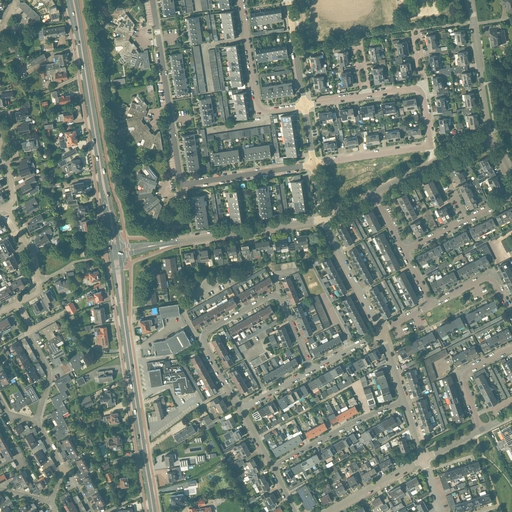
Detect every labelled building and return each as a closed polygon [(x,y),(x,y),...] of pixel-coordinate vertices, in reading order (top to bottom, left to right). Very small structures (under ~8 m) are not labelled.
[(364,23),(374,21),(372,11),(370,0),(311,0),(315,21),(317,30),(326,29),(325,23),(336,21),(338,28),(356,24),(355,18),(363,16),(364,23)] [(511,0),(501,0),(502,5),(506,5),(507,12),(511,11),(511,0)] [(47,9),(48,14),(59,10),(59,8),(57,8),(57,7),(56,6),(55,4),(54,3),(54,2),(45,7),(47,9)] [(174,12),(174,7),(163,9),(164,14),(166,14),(167,17),(176,15),(175,12),(174,12)] [(60,13),(59,10),(48,14),(50,19),(50,21),(59,21),(59,20),(59,19),(59,18),(59,16),(59,15),(59,14),(58,13),(60,13)] [(30,17),(35,22),(40,22),(40,16),(35,12),(30,17)] [(122,17),(126,22),(126,24),(119,21),(117,27),(133,33),(135,30),(133,29),(135,25),(126,14),(122,17)] [(64,26),(43,30),(45,38),(66,34),(64,26)] [(132,36),(133,33),(117,27),(115,32),(122,34),(121,37),(114,38),(115,42),(129,40),(131,36),(132,36)] [(492,48),(499,47),(499,44),(506,43),(504,31),(498,32),(497,29),(490,30),(492,40),(491,40),(491,43),(491,47),(492,47),(492,48)] [(129,40),(115,42),(116,47),(116,50),(118,49),(119,51),(119,52),(122,56),(135,46),(133,43),(132,44),(129,40)] [(393,44),(397,43),(398,50),(408,48),(407,42),(399,43),(399,40),(393,41),(393,44)] [(54,50),(53,42),(45,44),(46,51),(54,50)] [(383,45),(382,42),(373,44),(373,47),(370,48),(371,54),(380,53),(379,46),(383,45)] [(138,48),(135,46),(122,56),(126,61),(131,57),(132,59),(130,65),(134,66),(140,53),(139,53),(136,49),(138,48)] [(459,48),(453,49),(453,52),(457,52),(458,59),(457,59),(460,59),(468,57),(467,51),(460,52),(459,48)] [(338,53),(339,59),(349,57),(348,51),(340,52),(339,49),(333,50),(334,53),(338,53)] [(139,68),(141,62),(143,62),(144,68),(150,67),(148,50),(144,51),(144,52),(140,53),(134,66),(139,68)] [(317,56),(310,57),(311,63),(321,62),(320,55),(323,55),(323,52),(317,52),(317,56)] [(32,65),(46,60),(44,53),(30,59),(32,65)] [(68,63),(67,53),(55,55),(54,55),(55,63),(40,65),(41,71),(43,70),(46,69),(47,71),(61,68),(61,64),(68,63)] [(454,70),(462,69),(462,65),(469,64),(468,57),(460,59),(457,59),(458,65),(459,65),(459,66),(453,67),(454,70)] [(321,62),(311,63),(312,69),(316,69),(316,73),(320,72),(320,73),(327,72),(326,67),(323,67),(323,61),(321,62)] [(440,62),(430,63),(431,70),(435,69),(435,70),(439,69),(439,70),(439,73),(446,72),(451,71),(450,68),(441,69),(441,68),(441,67),(441,65),(440,62)] [(52,81),(56,80),(60,80),(60,81),(64,80),(64,79),(67,79),(67,72),(66,72),(65,67),(61,68),(47,71),(46,69),(43,70),(41,71),(41,77),(51,75),(52,81)] [(411,69),(401,71),(397,71),(399,77),(399,80),(405,79),(404,77),(412,76),(411,69)] [(463,71),(462,69),(454,70),(454,74),(459,73),(460,80),(471,78),(471,72),(464,73),(463,71)] [(384,79),(383,74),(374,75),(375,81),(374,81),(375,84),(389,82),(388,79),(384,79)] [(353,85),(352,78),(342,80),(343,86),(340,86),(340,89),(346,88),(345,86),(353,85)] [(329,91),(329,88),(327,88),(326,82),(324,83),(315,84),(315,90),(319,90),(319,91),(320,92),(329,91)] [(235,99),(246,98),(245,92),(243,93),(242,89),(231,90),(232,94),(235,94),(235,98),(235,99)] [(60,102),(60,104),(71,102),(70,95),(66,96),(66,95),(62,95),(62,96),(58,97),(57,91),(53,91),(52,92),(52,97),(55,96),(56,102),(60,102)] [(2,97),(0,97),(0,106),(8,105),(7,98),(13,97),(13,92),(1,94),(2,97)] [(132,102),(130,108),(146,114),(148,109),(146,108),(147,105),(139,95),(135,97),(139,102),(138,105),(132,102)] [(462,109),(457,110),(457,113),(463,112),(469,111),(468,107),(473,106),(476,105),(475,99),(466,101),(465,101),(465,104),(466,107),(466,108),(462,109)] [(404,110),(411,109),(409,100),(403,101),(404,110)] [(21,105),(22,111),(16,112),(15,113),(15,115),(16,116),(17,119),(26,118),(26,114),(29,114),(28,108),(30,107),(29,101),(26,102),(23,103),(21,105)] [(380,111),(379,111),(380,117),(383,117),(382,113),(383,113),(383,114),(390,113),(388,103),(382,104),(383,110),(382,110),(380,110),(380,111)] [(145,117),(146,114),(130,108),(128,113),(134,115),(133,118),(127,119),(127,123),(142,121),(143,116),(145,117)] [(469,111),(463,112),(463,115),(469,114),(469,115),(467,116),(468,122),(478,120),(477,114),(474,114),(469,115),(469,111)] [(60,120),(64,120),(64,121),(74,120),(73,112),(63,114),(59,114),(60,120)] [(338,124),(337,118),(333,119),(331,112),(325,112),(327,122),(332,121),(334,130),(339,129),(338,124)] [(466,132),(470,131),(470,128),(479,126),(478,120),(468,122),(469,127),(465,128),(466,132)] [(21,123),(22,126),(18,127),(19,134),(23,134),(23,132),(30,131),(29,125),(32,124),(32,121),(21,123)] [(145,125),(142,121),(127,123),(128,128),(134,127),(136,129),(131,133),(134,137),(148,126),(146,124),(145,125)] [(143,146),(147,147),(152,134),(149,130),(150,129),(148,126),(134,137),(138,142),(143,138),(145,140),(143,146)] [(415,137),(414,127),(407,128),(409,138),(415,137)] [(361,132),(360,132),(360,129),(355,129),(356,136),(350,137),(351,138),(352,147),(358,146),(357,139),(361,138),(361,132)] [(373,144),(379,143),(378,136),(382,135),(382,129),(378,130),(379,133),(371,134),(373,144)] [(388,141),(394,140),(393,131),(385,132),(384,129),(382,129),(382,135),(387,134),(388,141)] [(64,136),(62,136),(63,139),(76,137),(76,135),(77,133),(77,132),(75,131),(66,132),(64,132),(64,136)] [(156,133),(152,134),(147,147),(151,149),(153,143),(155,142),(157,149),(163,148),(160,131),(156,132),(156,133)] [(340,142),(339,136),(339,133),(337,134),(334,134),(335,139),(329,140),(331,150),(337,149),(336,143),(340,142)] [(62,136),(59,137),(59,140),(60,146),(62,148),(69,147),(69,145),(77,143),(78,142),(78,140),(77,139),(76,137),(63,139),(62,136)] [(26,141),(22,142),(23,149),(24,148),(25,151),(31,150),(31,149),(35,148),(35,147),(36,147),(36,146),(36,145),(37,145),(38,144),(37,137),(26,139),(26,141)] [(325,151),(331,150),(329,140),(323,141),(325,151)] [(269,146),(264,146),(266,157),(271,156),(270,150),(273,150),(272,144),(269,145),(269,146)] [(211,162),(214,161),(214,164),(220,164),(218,153),(213,154),(212,150),(209,151),(211,163),(212,163),(211,162)] [(279,153),(276,153),(277,163),(284,162),(283,156),(280,157),(279,157),(279,153)] [(478,161),(481,167),(490,163),(487,157),(478,161)] [(20,164),(18,165),(20,171),(29,167),(35,165),(33,162),(32,162),(31,162),(29,158),(24,160),(19,162),(20,164)] [(60,167),(67,163),(65,159),(58,163),(60,167)] [(69,171),(73,170),(73,171),(81,169),(81,168),(82,168),(82,167),(82,166),(81,165),(80,159),(71,160),(72,165),(68,166),(69,171)] [(478,177),(476,178),(478,181),(484,177),(490,175),(488,171),(493,169),(493,168),(490,163),(481,167),(483,171),(481,171),(482,173),(478,176),(478,177)] [(29,167),(20,171),(22,176),(24,175),(25,178),(30,177),(35,175),(34,169),(35,166),(35,165),(29,167)] [(138,172),(136,178),(140,179),(156,186),(157,182),(156,182),(158,177),(149,166),(145,169),(149,174),(149,176),(142,174),(138,172)] [(462,172),(459,166),(450,171),(453,177),(462,172)] [(465,178),(462,172),(453,177),(456,182),(465,178)] [(295,182),(292,182),(293,187),(303,186),(302,181),(301,181),(300,175),(294,176),(295,182)] [(491,186),(500,182),(497,176),(496,176),(492,179),(488,180),(491,186)] [(31,195),(39,191),(39,186),(33,185),(32,184),(37,182),(34,177),(25,182),(26,185),(21,187),(24,194),(29,191),(31,195)] [(155,189),(156,186),(140,179),(138,185),(144,187),(143,190),(137,191),(137,195),(152,192),(153,188),(155,189)] [(424,184),(427,190),(435,186),(432,180),(424,184)] [(76,194),(81,193),(80,191),(85,190),(84,182),(74,184),(74,186),(71,186),(72,192),(65,193),(66,201),(73,200),(72,194),(76,193),(76,194)] [(458,186),(461,192),(470,188),(467,182),(458,186)] [(504,190),(500,182),(491,186),(495,195),(504,190)] [(438,191),(435,186),(427,190),(429,196),(438,191)] [(473,193),(470,188),(461,192),(464,198),(473,193)] [(441,197),(438,191),(429,196),(432,201),(441,197)] [(141,205),(144,209),(158,198),(156,196),(154,197),(151,193),(152,192),(137,195),(138,200),(145,199),(146,201),(141,205)] [(464,198),(467,203),(475,199),(473,193),(464,198)] [(406,194),(397,198),(400,204),(409,199),(406,194)] [(444,203),(441,197),(432,201),(435,207),(444,203)] [(26,206),(24,207),(28,215),(32,212),(32,211),(35,209),(33,205),(38,203),(35,198),(27,202),(25,203),(26,206)] [(160,201),(158,198),(144,209),(148,214),(153,209),(155,211),(152,217),(157,219),(162,206),(159,202),(160,201)] [(412,205),(409,199),(400,204),(403,209),(412,205)] [(467,203),(470,209),(478,205),(475,199),(467,203)] [(78,206),(77,205),(74,205),(75,209),(79,209),(80,216),(85,215),(84,212),(88,212),(88,211),(89,210),(88,208),(87,205),(82,206),(82,205),(78,206)] [(403,209),(406,215),(414,210),(412,205),(403,209)] [(423,206),(427,213),(432,211),(431,208),(428,210),(425,205),(423,206)] [(440,217),(449,212),(446,207),(437,211),(440,217)] [(364,214),(362,215),(365,221),(366,220),(367,221),(375,217),(372,210),(364,214)] [(417,216),(414,210),(406,215),(409,221),(417,216)] [(506,221),(511,219),(507,210),(501,213),(506,221)] [(452,218),(449,212),(440,217),(443,222),(452,218)] [(426,217),(428,222),(431,221),(427,213),(422,216),(423,218),(426,217)] [(503,223),(504,225),(507,224),(506,221),(501,213),(495,216),(500,224),(503,223)] [(28,226),(27,227),(29,231),(30,230),(30,231),(31,232),(37,228),(37,229),(42,227),(40,222),(39,220),(43,218),(44,218),(42,215),(30,221),(32,224),(28,226)] [(67,225),(70,224),(71,227),(82,225),(82,228),(85,227),(86,229),(87,229),(88,229),(88,230),(89,230),(90,230),(91,229),(91,228),(90,220),(86,220),(85,216),(66,223),(67,225)] [(367,221),(370,226),(378,222),(375,217),(367,221)] [(496,226),(492,217),(486,220),(491,229),(496,226)] [(411,224),(413,230),(422,226),(419,220),(411,224)] [(485,232),(491,229),(486,220),(481,223),(485,232)] [(373,232),(381,228),(378,222),(370,226),(373,232)] [(481,223),(475,226),(479,235),(485,232),(481,223)] [(347,231),(344,226),(337,229),(340,235),(347,231)] [(422,226),(413,230),(416,236),(424,232),(424,233),(428,231),(426,227),(423,228),(422,226)] [(469,229),(474,238),(479,235),(475,226),(469,229)] [(42,236),(35,239),(37,243),(39,247),(43,245),(43,244),(50,241),(47,236),(53,233),(50,228),(41,233),(42,236)] [(350,237),(347,231),(340,235),(343,241),(350,237)] [(466,231),(460,234),(465,243),(470,240),(466,231)] [(386,239),(383,233),(374,238),(377,244),(386,239)] [(463,244),(465,243),(460,234),(455,237),(459,246),(463,244)] [(298,242),(294,243),(295,250),(301,249),(300,248),(303,247),(303,249),(308,248),(306,235),(297,237),(298,240),(298,242)] [(343,241),(345,246),(353,242),(350,237),(343,241)] [(455,237),(449,240),(453,248),(459,246),(455,237)] [(3,238),(0,239),(0,243),(3,248),(11,244),(8,239),(5,241),(3,238)] [(275,244),(273,244),(273,246),(273,250),(276,249),(276,251),(281,250),(281,249),(288,248),(286,238),(279,239),(279,240),(275,241),(275,244)] [(389,245),(386,239),(377,244),(380,249),(389,245)] [(449,240),(443,243),(448,251),(453,248),(449,240)] [(274,253),(273,250),(273,246),(269,247),(268,241),(262,242),(263,248),(267,248),(268,254),(274,253)] [(256,248),(253,249),(254,256),(260,255),(259,249),(263,248),(262,242),(255,243),(256,248)] [(3,252),(0,253),(0,254),(2,258),(9,255),(12,253),(11,250),(13,249),(11,244),(3,248),(2,249),(3,252)] [(254,256),(253,249),(249,249),(248,244),(241,245),(242,254),(246,254),(247,259),(254,257),(254,256)] [(444,253),(440,244),(434,247),(438,256),(444,253)] [(392,250),(389,245),(380,249),(383,255),(392,250)] [(233,254),(233,258),(237,258),(238,262),(241,261),(239,249),(236,249),(235,246),(227,247),(228,255),(233,254)] [(433,259),(438,256),(434,247),(428,250),(433,259)] [(223,265),(221,248),(213,249),(215,256),(217,255),(219,265),(223,265)] [(349,252),(352,257),(359,254),(356,248),(349,252)] [(201,262),(209,261),(208,259),(207,250),(199,252),(199,254),(197,255),(198,262),(201,262)] [(383,255),(386,260),(394,256),(392,250),(383,255)] [(428,250),(423,253),(427,262),(433,259),(428,250)] [(194,260),(193,252),(184,254),(185,258),(182,258),(182,262),(185,261),(185,262),(190,261),(191,267),(198,266),(197,259),(194,260)] [(422,265),(427,262),(423,253),(417,256),(422,265)] [(362,259),(359,254),(352,257),(354,263),(362,259)] [(2,258),(0,259),(2,262),(5,260),(8,265),(16,260),(14,255),(10,257),(9,255),(2,258)] [(485,255),(480,258),(484,267),(490,264),(489,263),(488,260),(486,257),(485,255)] [(386,260),(389,266),(397,262),(394,256),(386,260)] [(322,262),(325,268),(332,264),(329,259),(325,261),(323,257),(317,260),(311,263),(316,273),(318,272),(315,266),(317,265),(322,262)] [(165,259),(166,266),(175,265),(174,258),(165,259)] [(480,258),(474,261),(478,270),(484,267),(480,258)] [(354,263),(357,269),(365,265),(362,259),(354,263)] [(16,260),(8,265),(10,269),(9,270),(11,273),(12,272),(16,270),(15,267),(19,265),(16,260)] [(473,273),(478,270),(474,261),(468,264),(473,273)] [(400,267),(397,262),(389,266),(392,272),(400,267)] [(498,266),(501,272),(509,268),(506,262),(498,266)] [(325,268),(328,273),(335,269),(332,264),(325,268)] [(468,264),(463,267),(467,276),(473,273),(468,264)] [(167,273),(176,272),(175,265),(166,266),(166,269),(167,273)] [(360,274),(367,270),(365,265),(357,269),(360,274)] [(457,270),(461,279),(467,276),(463,267),(457,270)] [(511,273),(509,268),(501,272),(504,278),(511,273)] [(328,273),(331,279),(338,275),(335,269),(328,273)] [(360,274),(363,280),(370,276),(367,270),(360,274)] [(100,280),(99,274),(100,274),(100,271),(98,271),(94,271),(94,272),(90,273),(89,272),(82,273),(83,279),(90,278),(91,281),(95,281),(95,282),(99,281),(99,280),(100,280)] [(299,281),(302,279),(299,272),(293,274),(295,279),(298,278),(299,281)] [(396,277),(398,282),(407,278),(404,272),(396,277)] [(453,272),(448,275),(452,283),(458,280),(453,272)] [(155,275),(156,282),(165,280),(164,273),(155,275)] [(21,278),(16,281),(20,289),(25,286),(23,283),(27,281),(23,274),(20,276),(21,278)] [(341,280),(338,275),(331,279),(334,284),(341,280)] [(448,275),(442,277),(447,286),(452,283),(448,275)] [(363,280),(366,285),(373,281),(370,276),(363,280)] [(269,287),(274,284),(270,277),(265,280),(269,287)] [(447,286),(442,277),(437,280),(441,289),(447,286)] [(282,281),(285,287),(292,284),(289,278),(282,281)] [(410,284),(407,278),(398,282),(401,288),(410,284)] [(63,292),(65,291),(67,294),(71,292),(70,289),(71,289),(67,280),(65,281),(61,282),(61,280),(55,282),(56,284),(54,285),(56,289),(57,288),(59,292),(61,292),(62,292),(63,292)] [(166,287),(165,280),(156,282),(157,289),(166,287)] [(265,280),(259,283),(263,290),(269,287),(265,280)] [(334,284),(337,290),(344,286),(341,280),(334,284)] [(435,292),(441,289),(437,280),(431,283),(435,292)] [(9,282),(7,283),(8,284),(11,289),(14,288),(15,291),(20,289),(16,281),(11,283),(10,281),(9,282)] [(254,286),(258,293),(263,290),(259,283),(254,286)] [(1,288),(6,298),(10,296),(9,295),(11,295),(10,293),(12,292),(11,289),(8,284),(1,288)] [(287,292),(294,289),(292,284),(285,287),(287,292)] [(413,289),(410,284),(401,288),(404,294),(413,289)] [(254,286),(249,289),(253,296),(258,293),(254,286)] [(339,295),(347,291),(344,286),(337,290),(339,295)] [(230,287),(223,291),(225,295),(226,295),(225,294),(228,292),(230,295),(233,293),(230,287)] [(369,291),(372,296),(379,292),(376,287),(369,291)] [(43,298),(44,301),(47,307),(50,311),(52,310),(50,305),(57,302),(55,298),(53,299),(51,294),(52,293),(50,289),(43,293),(45,297),(43,298)] [(145,290),(146,297),(155,296),(154,289),(145,290)] [(249,289),(244,292),(248,299),(253,296),(249,289)] [(294,289),(287,292),(289,298),(297,295),(296,294),(294,289)] [(404,294),(407,299),(416,295),(413,289),(404,294)] [(95,299),(96,302),(104,300),(102,291),(94,293),(94,294),(88,295),(89,301),(95,299)] [(238,295),(241,299),(242,302),(248,299),(244,292),(238,295)] [(372,296),(375,302),(382,298),(379,292),(372,296)] [(332,297),(330,293),(327,295),(331,302),(336,299),(335,295),(332,297)] [(298,298),(300,296),(299,294),(297,295),(289,298),(292,303),(299,300),(298,298)] [(410,305),(419,301),(416,295),(407,299),(410,305)] [(147,304),(157,303),(155,296),(146,297),(147,304)] [(342,301),(345,306),(352,302),(350,297),(342,301)] [(232,308),(237,305),(233,298),(228,301),(232,308)] [(385,304),(382,298),(375,302),(378,307),(385,304)] [(42,305),(40,301),(33,304),(34,307),(33,308),(37,315),(41,313),(47,309),(44,303),(42,305)] [(228,301),(223,304),(227,311),(232,308),(228,301)] [(495,302),(494,301),(488,303),(493,312),(498,309),(497,307),(499,307),(499,304),(498,303),(497,302),(496,301),(495,302)] [(73,302),(65,307),(70,314),(77,310),(73,302)] [(345,306),(348,312),(355,308),(352,302),(345,306)] [(178,303),(159,306),(161,318),(165,317),(180,315),(178,303)] [(488,303),(483,306),(487,315),(493,312),(488,303)] [(221,313),(227,311),(223,304),(217,306),(221,313)] [(378,307),(381,313),(388,309),(385,304),(378,307)] [(94,316),(105,315),(104,308),(99,309),(98,305),(93,307),(94,310),(94,316)] [(293,308),(296,314),(303,311),(300,305),(293,308)] [(217,306),(212,309),(216,316),(221,313),(217,306)] [(274,313),(270,306),(265,308),(269,315),(274,313)] [(481,318),(487,315),(483,306),(477,309),(481,318)] [(264,318),(269,315),(265,308),(260,311),(264,318)] [(348,312),(351,317),(358,313),(355,308),(348,312)] [(211,319),(216,316),(212,309),(207,312),(211,319)] [(384,318),(391,315),(388,309),(381,313),(384,318)] [(477,309),(471,312),(476,321),(481,318),(477,309)] [(259,321),(264,318),(260,311),(255,314),(259,321)] [(296,314),(298,319),(305,316),(303,311),(296,314)] [(207,312),(202,315),(206,322),(211,319),(207,312)] [(466,315),(470,324),(476,321),(471,312),(466,315)] [(354,323),(361,319),(358,313),(351,317),(354,323)] [(253,324),(259,321),(255,314),(249,317),(253,324)] [(146,327),(142,328),(143,332),(151,330),(153,329),(155,328),(156,328),(155,327),(161,326),(160,322),(161,322),(161,320),(160,315),(157,316),(157,318),(158,322),(150,324),(151,325),(146,326),(146,327)] [(202,315),(197,318),(200,325),(206,322),(202,315)] [(307,322),(305,316),(298,319),(301,325),(307,322)] [(7,328),(12,326),(13,328),(16,326),(13,321),(11,317),(7,319),(6,318),(3,320),(7,328)] [(248,327),(253,324),(249,317),(244,320),(248,327)] [(462,317),(460,318),(460,317),(454,320),(458,328),(464,325),(463,324),(465,323),(462,317)] [(141,325),(142,328),(146,327),(146,326),(151,325),(150,324),(158,322),(157,318),(140,322),(140,323),(140,325),(141,325)] [(197,318),(193,320),(192,321),(196,328),(200,325),(197,318)] [(354,323),(357,328),(364,324),(361,319),(354,323)] [(243,330),(248,327),(244,320),(239,323),(243,330)] [(453,331),(458,328),(454,320),(448,323),(453,331)] [(56,322),(42,329),(47,338),(48,337),(49,340),(56,337),(53,331),(59,328),(56,322)] [(263,330),(269,327),(267,325),(266,322),(260,325),(262,328),(263,330)] [(301,325),(303,330),(310,327),(307,322),(301,325)] [(239,323),(234,326),(238,333),(243,330),(239,323)] [(448,323),(443,325),(447,334),(453,331),(448,323)] [(360,334),(367,330),(364,324),(357,328),(360,334)] [(443,325),(437,328),(441,337),(447,334),(443,325)] [(98,336),(107,335),(106,326),(94,328),(94,331),(97,331),(98,336)] [(232,336),(238,333),(234,326),(228,329),(232,336)] [(284,327),(277,330),(280,336),(287,333),(284,327)] [(306,336),(313,333),(310,327),(303,330),(306,336)] [(511,336),(508,328),(502,331),(507,340),(511,336)] [(167,340),(154,342),(156,356),(174,353),(191,343),(183,329),(170,336),(171,338),(167,340)] [(502,331),(497,334),(501,342),(507,340),(502,331)] [(436,341),(432,332),(426,335),(431,343),(436,341)] [(280,336),(282,341),(289,338),(287,333),(280,336)] [(491,337),(495,345),(501,342),(497,334),(491,337)] [(51,350),(52,353),(59,349),(56,344),(62,341),(59,335),(56,337),(49,340),(45,343),(50,351),(51,350)] [(109,343),(107,335),(98,336),(99,339),(97,340),(98,345),(109,343)] [(426,335),(421,338),(425,346),(431,343),(426,335)] [(334,339),(337,345),(342,343),(339,336),(334,339)] [(474,346),(471,347),(468,341),(471,339),(470,336),(464,339),(465,342),(469,348),(473,357),(479,354),(474,346)] [(219,337),(212,340),(215,346),(222,342),(219,337)] [(491,337),(485,340),(490,348),(495,345),(491,337)] [(289,338),(282,341),(285,347),(291,344),(289,338)] [(421,338),(415,341),(420,349),(425,346),(421,338)] [(334,339),(328,341),(331,348),(337,345),(334,339)] [(488,349),(490,348),(485,340),(480,343),(484,351),(485,351),(485,352),(488,350),(488,349)] [(27,341),(20,344),(19,342),(12,345),(15,351),(29,344),(27,341)] [(323,344),(326,351),(331,348),(328,341),(328,342),(323,344)] [(415,341),(410,343),(414,352),(420,349),(415,341)] [(215,346),(218,351),(225,347),(222,342),(215,346)] [(410,343),(404,346),(408,355),(414,352),(410,343)] [(15,351),(18,356),(25,353),(24,350),(30,347),(29,344),(15,351)] [(319,346),(317,347),(320,353),(326,351),(323,344),(319,346)] [(404,346),(398,349),(400,354),(404,360),(410,357),(408,355),(404,346)] [(218,351),(221,356),(228,352),(225,347),(218,351)] [(317,347),(312,349),(315,356),(320,353),(317,347)] [(59,349),(52,353),(48,356),(53,364),(54,363),(56,367),(62,363),(59,357),(65,354),(62,348),(59,349)] [(469,348),(463,351),(467,360),(473,357),(469,348)] [(378,349),(372,352),(376,359),(381,356),(378,349)] [(80,361),(86,358),(82,351),(68,359),(73,367),(74,367),(76,370),(83,366),(80,361)] [(463,351),(457,354),(462,363),(467,360),(463,351)] [(18,356),(21,362),(35,355),(33,352),(27,356),(25,353),(18,356)] [(221,356),(224,361),(231,357),(228,352),(221,356)] [(370,361),(376,359),(372,352),(367,355),(370,361)] [(191,358),(194,363),(201,360),(198,354),(191,358)] [(452,357),(456,366),(462,363),(457,354),(452,357)] [(31,364),(30,361),(36,357),(35,355),(21,362),(25,368),(31,364)] [(362,358),(365,364),(368,363),(370,366),(372,365),(370,361),(367,355),(362,358)] [(226,367),(233,363),(231,357),(224,361),(226,367)] [(429,357),(424,360),(426,367),(432,365),(431,363),(432,363),(429,357)] [(288,358),(283,361),(285,364),(288,371),(293,368),(294,368),(290,361),(288,358)] [(362,358),(356,361),(361,369),(366,366),(365,364),(362,358)] [(295,359),(290,361),(294,368),(299,365),(295,359)] [(502,364),(505,369),(511,365),(511,361),(511,359),(502,364)] [(203,365),(201,360),(194,363),(197,369),(203,365)] [(164,361),(148,363),(149,370),(148,370),(149,376),(151,386),(162,384),(173,383),(172,372),(169,373),(168,367),(165,367),(164,361)] [(243,365),(246,370),(249,368),(244,361),(240,363),(242,366),(243,365)] [(356,361),(351,364),(356,372),(361,369),(356,361)] [(272,380),(269,373),(266,369),(264,364),(261,365),(263,368),(264,370),(266,375),(263,376),(267,383),(272,380)] [(284,365),(279,367),(283,374),(288,371),(285,364),(284,365)] [(356,373),(351,364),(346,367),(349,373),(353,371),(354,374),(356,373)] [(406,372),(408,378),(416,375),(414,370),(417,369),(416,364),(409,368),(410,370),(406,372)] [(180,365),(171,366),(172,372),(173,383),(175,394),(195,391),(183,370),(180,365)] [(197,369),(200,374),(206,370),(203,365),(197,369)] [(340,365),(334,368),(338,375),(341,373),(342,375),(344,374),(343,372),(340,365)] [(42,368),(41,366),(35,369),(34,366),(26,370),(29,376),(42,368)] [(278,368),(274,370),(278,377),(283,374),(279,367),(278,368)] [(375,375),(372,376),(373,379),(375,378),(384,375),(382,370),(383,369),(382,367),(377,369),(378,371),(374,372),(375,375)] [(39,378),(37,375),(44,371),(42,368),(29,376),(32,381),(35,380),(36,381),(37,381),(39,380),(39,379),(38,378),(39,378)] [(236,368),(229,372),(232,377),(239,373),(236,368)] [(333,377),(338,375),(334,368),(329,371),(333,377)] [(486,373),(484,368),(473,374),(475,378),(474,378),(477,384),(486,379),(483,374),(486,373)] [(98,378),(99,383),(113,381),(112,376),(113,376),(112,370),(105,371),(105,372),(104,372),(104,371),(97,372),(98,378)] [(209,375),(206,370),(200,374),(202,379),(209,375)] [(274,370),(269,373),(272,380),(277,377),(274,370)] [(333,379),(333,377),(329,371),(324,374),(327,380),(328,382),(333,379)] [(232,377),(235,382),(242,378),(239,373),(232,377)] [(66,383),(72,380),(68,374),(55,382),(59,390),(60,389),(62,392),(65,391),(69,389),(66,383)] [(328,382),(327,380),(324,374),(318,377),(323,386),(329,383),(328,382)] [(2,381),(0,382),(0,386),(2,385),(3,388),(10,384),(8,381),(13,379),(11,377),(9,378),(7,375),(0,378),(2,381)] [(202,379),(205,384),(212,380),(209,375),(202,379)] [(384,375),(375,378),(377,384),(379,384),(386,381),(384,375)] [(418,381),(416,375),(408,378),(410,384),(418,381)] [(76,379),(80,386),(86,382),(83,376),(76,379)] [(453,383),(451,376),(442,379),(444,386),(453,383)] [(318,389),(323,386),(318,377),(313,380),(317,386),(318,389)] [(345,387),(352,383),(348,377),(346,378),(348,381),(343,383),(342,381),(341,381),(345,387)] [(235,382),(238,388),(245,384),(242,378),(235,382)] [(486,379),(477,384),(480,389),(488,385),(486,379)] [(205,384),(208,389),(215,385),(212,380),(205,384)] [(318,389),(317,386),(313,380),(308,383),(313,392),(318,389)] [(410,384),(412,390),(419,387),(418,381),(410,384)] [(455,389),(453,383),(444,386),(446,392),(455,389)] [(241,393),(248,389),(245,384),(238,388),(241,393)] [(211,395),(218,391),(215,385),(208,389),(211,395)] [(309,394),(307,391),(304,385),(298,388),(302,394),(303,397),(309,394)] [(488,385),(480,389),(483,394),(491,390),(488,385)] [(29,395),(23,398),(27,405),(30,403),(31,404),(39,399),(31,386),(26,389),(25,389),(29,395)] [(379,394),(378,394),(378,396),(383,395),(390,393),(389,391),(391,390),(389,387),(388,387),(381,389),(382,393),(379,394)] [(412,390),(414,396),(421,393),(419,387),(412,390)] [(303,397),(302,394),(298,388),(293,391),(298,400),(303,397)] [(446,392),(448,397),(457,394),(455,389),(446,392)] [(483,394),(485,400),(494,395),(491,390),(483,394)] [(17,401),(11,404),(15,410),(18,408),(19,409),(27,405),(23,398),(19,391),(13,394),(17,401)] [(57,406),(58,409),(65,406),(62,400),(68,397),(65,391),(62,392),(51,399),(56,407),(57,406)] [(105,394),(100,394),(101,402),(107,401),(107,407),(112,406),(112,405),(115,405),(115,401),(116,400),(114,391),(110,392),(107,392),(107,393),(105,394)] [(293,403),(298,400),(293,391),(288,394),(293,403)] [(384,398),(381,399),(381,402),(392,398),(390,393),(383,395),(384,398)] [(288,405),(293,403),(288,394),(283,396),(286,403),(288,405)] [(459,400),(457,394),(448,397),(450,403),(459,400)] [(494,395),(485,400),(489,406),(497,402),(494,395)] [(83,406),(92,402),(90,396),(80,400),(83,406)] [(288,405),(286,403),(283,396),(277,399),(282,408),(288,405)] [(216,405),(217,407),(220,412),(227,408),(223,400),(220,401),(218,397),(210,401),(212,406),(216,405)] [(353,397),(348,400),(352,407),(349,409),(348,409),(351,415),(358,411),(355,405),(357,404),(353,397)] [(154,402),(156,410),(162,409),(161,405),(165,404),(164,398),(156,399),(157,401),(154,402)] [(416,402),(418,408),(425,405),(424,399),(416,402)] [(461,406),(459,400),(450,403),(452,409),(461,406)] [(343,407),(340,409),(342,413),(345,418),(351,415),(348,409),(349,409),(344,401),(343,402),(341,403),(343,407)] [(268,405),(272,411),(273,414),(278,411),(277,408),(273,402),(268,405)] [(273,414),(272,411),(268,405),(263,407),(266,414),(268,416),(273,414)] [(332,425),(339,421),(336,416),(330,405),(327,407),(331,414),(327,415),(332,425)] [(418,408),(420,414),(427,411),(425,405),(418,408)] [(57,421),(58,424),(65,421),(65,420),(62,415),(68,412),(65,406),(58,409),(51,413),(56,422),(57,421)] [(463,412),(461,406),(452,409),(454,415),(463,412)] [(266,414),(263,407),(258,410),(261,417),(266,414)] [(165,411),(163,411),(162,409),(156,410),(158,419),(164,417),(164,416),(166,416),(165,411)] [(256,420),(261,417),(258,410),(252,413),(256,420)] [(429,417),(427,411),(420,414),(422,419),(429,417)] [(86,423),(93,421),(102,420),(101,412),(85,420),(86,423)] [(465,418),(463,412),(454,415),(456,421),(465,418)] [(111,415),(103,416),(104,419),(104,420),(104,421),(105,421),(106,421),(107,421),(108,421),(108,420),(109,420),(111,419),(112,422),(119,421),(118,413),(111,414),(111,415)] [(342,413),(336,416),(339,421),(345,418),(342,413)] [(214,423),(213,421),(213,420),(209,415),(208,414),(202,418),(207,425),(206,426),(207,428),(204,430),(205,432),(209,429),(208,426),(214,423)] [(279,423),(283,421),(286,420),(283,414),(280,416),(281,418),(277,420),(279,423)] [(226,420),(224,416),(219,419),(223,426),(225,425),(227,429),(230,427),(236,424),(232,417),(226,420)] [(394,419),(392,417),(387,419),(391,426),(392,428),(402,423),(398,417),(394,419)] [(422,419),(424,425),(431,423),(429,417),(422,419)] [(392,428),(391,426),(387,419),(382,422),(387,431),(392,428)] [(68,426),(65,422),(65,421),(58,424),(51,428),(56,436),(57,436),(58,439),(65,435),(62,430),(68,427),(68,426)] [(180,432),(185,439),(196,432),(199,430),(195,422),(192,424),(180,432)] [(324,422),(321,424),(318,426),(321,431),(327,428),(324,422)] [(385,429),(382,422),(377,425),(380,431),(383,430),(384,432),(386,431),(385,429)] [(426,431),(433,429),(431,423),(424,425),(426,431)] [(21,424),(15,427),(18,433),(19,433),(21,435),(25,433),(28,431),(27,428),(29,427),(27,424),(23,427),(21,424)] [(375,434),(380,431),(377,425),(371,428),(375,434)] [(318,426),(311,429),(315,435),(321,431),(318,426)] [(371,428),(366,431),(369,437),(375,434),(371,428)] [(505,441),(499,444),(502,449),(505,447),(511,443),(510,441),(511,439),(511,432),(510,428),(501,432),(504,438),(505,441)] [(26,435),(25,436),(26,439),(25,439),(27,442),(28,442),(34,438),(33,435),(37,433),(36,430),(33,432),(31,429),(31,430),(28,431),(25,433),(26,435)] [(232,430),(223,435),(226,440),(231,437),(233,441),(243,436),(239,429),(233,432),(232,430)] [(305,433),(308,438),(315,435),(311,429),(305,433)] [(362,436),(359,438),(361,440),(361,442),(362,441),(364,444),(369,441),(369,440),(371,439),(369,437),(366,431),(360,434),(362,436)] [(178,443),(185,439),(180,432),(174,436),(178,443)] [(358,442),(361,440),(359,438),(356,433),(354,434),(353,433),(348,436),(351,443),(353,445),(358,442)] [(109,440),(110,447),(113,446),(114,449),(115,450),(120,450),(121,448),(120,446),(123,445),(122,439),(121,439),(120,434),(118,435),(118,434),(114,434),(114,435),(111,436),(112,440),(109,440)] [(299,434),(293,438),(297,444),(303,441),(299,434)] [(62,440),(64,443),(57,447),(59,450),(72,442),(69,436),(62,440)] [(353,445),(351,443),(348,436),(346,437),(345,436),(342,438),(343,439),(346,446),(349,444),(351,446),(353,445)] [(34,438),(28,442),(31,447),(30,448),(31,451),(41,446),(39,443),(40,443),(42,442),(41,439),(36,441),(34,438)] [(288,440),(292,447),(297,444),(293,438),(288,440)] [(341,448),(346,446),(343,439),(338,442),(341,448)] [(208,443),(211,449),(216,446),(213,440),(208,443)] [(288,440),(283,443),(287,450),(292,447),(288,440)] [(67,449),(68,452),(75,448),(72,442),(59,450),(60,452),(67,449)] [(233,448),(235,451),(240,449),(241,451),(248,448),(248,447),(248,446),(247,444),(246,444),(245,442),(238,445),(233,448)] [(342,450),(341,448),(338,442),(332,445),(336,451),(337,453),(342,450)] [(283,443),(277,446),(281,453),(287,450),(283,443)] [(0,452),(2,451),(3,454),(10,450),(7,445),(0,448),(0,452)] [(332,445),(327,448),(331,454),(336,451),(332,445)] [(41,446),(31,451),(33,454),(34,453),(37,459),(44,455),(43,454),(44,453),(44,451),(45,451),(47,450),(45,447),(43,448),(42,449),(41,446)] [(272,449),(273,450),(276,456),(281,453),(277,446),(272,449)] [(241,451),(242,453),(240,454),(237,456),(239,459),(244,457),(251,453),(249,451),(250,450),(249,448),(248,447),(248,448),(241,451)] [(70,454),(64,458),(63,458),(65,461),(79,453),(75,448),(68,452),(70,454)] [(323,453),(320,455),(322,458),(324,461),(332,456),(331,454),(327,448),(322,451),(323,453)] [(5,457),(0,459),(0,463),(13,456),(10,450),(3,454),(5,457)] [(71,463),(73,466),(78,463),(79,466),(86,462),(81,453),(72,459),(74,462),(71,463)] [(322,458),(320,455),(320,454),(317,455),(316,454),(311,457),(315,463),(320,460),(321,460),(322,462),(324,461),(322,458)] [(44,455),(37,459),(40,464),(42,464),(43,466),(50,462),(49,460),(52,458),(50,455),(48,456),(47,457),(47,455),(44,456),(44,455)] [(173,464),(173,459),(176,458),(175,455),(172,455),(165,456),(166,465),(173,464)] [(310,468),(313,466),(316,465),(315,463),(311,457),(306,460),(310,468)] [(243,464),(245,467),(249,465),(250,468),(257,464),(253,458),(243,464)] [(381,463),(379,464),(383,471),(388,468),(384,461),(385,461),(383,458),(380,460),(381,463)] [(390,458),(385,461),(384,461),(388,468),(393,465),(390,458)] [(306,460),(300,463),(305,471),(304,469),(307,467),(308,469),(310,468),(306,460)] [(108,461),(101,464),(102,467),(103,467),(104,471),(111,467),(109,464),(108,461)] [(360,468),(355,461),(351,463),(352,464),(355,471),(360,468)] [(478,470),(481,469),(478,461),(473,463),(475,471),(476,474),(479,473),(478,470)] [(51,465),(50,462),(43,466),(42,467),(44,470),(42,471),(43,473),(44,472),(47,475),(53,472),(52,470),(57,467),(54,463),(51,465)] [(81,469),(76,471),(78,474),(80,473),(82,476),(87,473),(93,469),(93,467),(92,466),(91,465),(90,465),(89,465),(88,465),(86,462),(79,466),(81,469)] [(307,479),(309,478),(307,475),(305,471),(300,463),(295,466),(299,472),(302,470),(305,476),(307,479)] [(250,468),(247,470),(248,473),(247,473),(248,476),(250,479),(257,475),(256,473),(260,470),(257,464),(250,468)] [(347,467),(351,473),(355,471),(352,464),(347,467)] [(461,467),(464,474),(465,476),(467,476),(466,474),(469,473),(467,465),(461,467)] [(299,472),(295,466),(290,468),(294,475),(296,473),(299,477),(301,476),(299,472)] [(182,479),(180,467),(172,468),(172,472),(167,473),(168,481),(182,479)] [(366,469),(367,472),(371,477),(378,474),(374,468),(371,469),(370,467),(366,469)] [(465,476),(464,474),(461,467),(456,469),(458,476),(459,478),(465,476)] [(290,468),(284,471),(290,481),(295,478),(294,475),(290,468)] [(450,471),(453,478),(454,481),(459,479),(459,478),(458,476),(456,469),(450,471)] [(108,482),(114,479),(111,471),(104,474),(108,482)] [(361,475),(364,481),(371,477),(367,472),(364,473),(363,471),(359,473),(361,475)] [(454,481),(453,478),(450,471),(444,473),(446,477),(447,480),(450,479),(451,482),(454,481)] [(11,482),(12,484),(25,477),(22,472),(16,475),(17,478),(11,482)] [(332,477),(334,481),(339,479),(339,480),(341,478),(338,472),(335,473),(336,475),(332,477)] [(82,479),(78,481),(80,484),(85,482),(86,484),(93,481),(90,475),(89,475),(87,473),(82,476),(81,476),(82,479)] [(250,479),(247,481),(248,482),(250,481),(251,481),(252,483),(253,483),(253,484),(255,483),(257,487),(267,481),(264,475),(259,478),(257,475),(250,479)] [(351,477),(350,477),(347,479),(352,488),(359,484),(357,481),(358,480),(356,475),(354,476),(354,475),(351,477)] [(122,486),(129,485),(127,476),(120,477),(121,481),(117,482),(118,487),(122,486)] [(421,489),(418,484),(420,483),(416,476),(411,479),(415,486),(416,489),(418,491),(421,489)] [(25,477),(12,484),(14,488),(16,486),(17,488),(21,487),(22,487),(23,486),(25,485),(26,488),(28,487),(32,485),(31,482),(28,483),(25,477)] [(46,482),(44,478),(35,483),(37,487),(30,490),(31,493),(33,492),(34,494),(37,492),(41,493),(42,488),(41,487),(45,485),(44,483),(46,482)] [(416,489),(415,486),(411,479),(405,482),(410,490),(407,491),(410,497),(413,496),(411,492),(416,489)] [(88,487),(83,490),(85,492),(89,490),(91,493),(98,489),(93,481),(86,484),(88,487)] [(267,481),(257,487),(260,492),(264,490),(270,487),(267,481)] [(342,493),(346,491),(343,485),(341,482),(334,486),(339,495),(342,493)] [(317,503),(311,494),(306,485),(297,490),(304,502),(302,502),(304,505),(305,504),(308,509),(317,503)] [(319,502),(321,500),(323,504),(332,499),(329,494),(332,492),(328,485),(322,488),(324,492),(321,494),(323,496),(318,499),(319,502)] [(400,485),(395,488),(398,495),(400,498),(405,495),(404,492),(400,485)] [(402,501),(398,495),(395,488),(389,491),(393,498),(394,501),(397,499),(399,502),(402,501)] [(92,495),(88,498),(89,501),(94,498),(95,501),(102,497),(98,489),(91,493),(92,495)] [(63,499),(66,505),(79,497),(78,495),(71,498),(70,496),(71,495),(69,492),(60,497),(61,500),(63,499)] [(267,492),(260,496),(262,499),(263,498),(264,500),(264,501),(266,506),(275,501),(277,500),(273,493),(268,495),(267,492)] [(2,494),(0,495),(0,503),(1,506),(7,503),(5,500),(9,498),(9,497),(8,495),(3,497),(2,494)] [(171,499),(171,500),(171,502),(172,503),(172,506),(180,505),(187,504),(186,501),(184,501),(183,494),(171,496),(171,499)] [(486,494),(483,495),(486,503),(491,501),(489,494),(486,494)] [(466,501),(469,509),(474,507),(472,499),(471,495),(465,497),(466,501)] [(480,496),(478,497),(480,505),(486,503),(483,495),(480,496)] [(66,505),(69,510),(76,507),(74,504),(81,500),(79,497),(66,505)] [(107,506),(105,503),(102,497),(95,501),(97,504),(92,506),(94,509),(97,508),(99,510),(107,506)] [(383,511),(383,510),(384,510),(385,511),(389,509),(388,507),(386,503),(383,505),(383,504),(379,497),(372,501),(376,508),(379,507),(382,511),(383,511)] [(474,507),(480,505),(478,497),(472,499),(474,507)] [(1,506),(0,506),(2,509),(1,509),(2,511),(9,511),(11,511),(9,508),(14,506),(12,503),(11,503),(10,501),(7,503),(1,506)] [(275,501),(266,506),(269,511),(276,506),(278,505),(275,501)] [(423,501),(416,504),(417,506),(415,507),(417,511),(419,510),(426,506),(423,501)] [(22,511),(24,511),(26,510),(26,511),(29,511),(36,508),(34,506),(36,505),(34,502),(29,505),(28,502),(21,505),(18,507),(20,511),(22,511)] [(457,511),(458,511),(463,510),(461,503),(455,505),(456,508),(457,511)]
